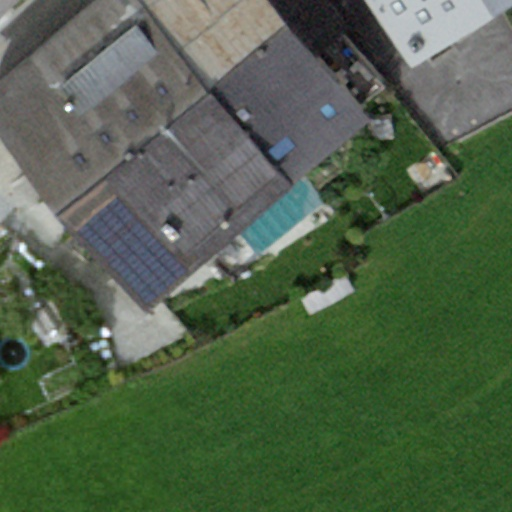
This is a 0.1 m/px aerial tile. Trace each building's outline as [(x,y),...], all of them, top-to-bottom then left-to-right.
[(0,0),(0,16),(16,0),(0,0)] [(94,0),(0,80),(0,137),(62,210),(205,88),(129,0),(94,0)] [(129,0),(205,88),(291,189),(371,120),(317,58),(350,30),(324,0),(129,0)] [(366,0),(410,64),(495,14),(486,0),(366,0)] [(511,0),(486,0),(495,14),(511,2),(511,0)] [(291,189),(205,88),(62,210),(148,311),(291,189)]
